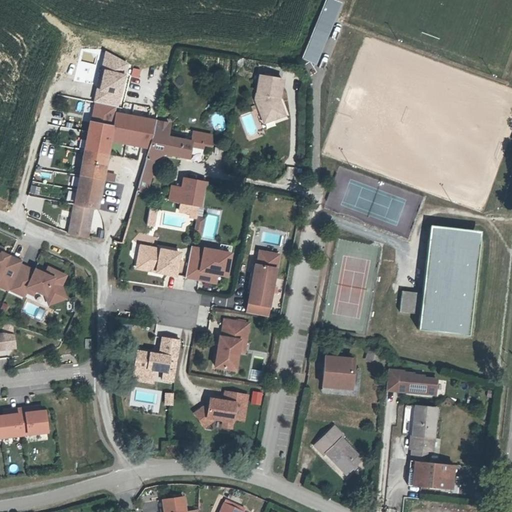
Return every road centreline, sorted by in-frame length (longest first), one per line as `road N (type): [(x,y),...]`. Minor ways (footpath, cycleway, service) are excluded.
road 1 (residential): [(314,195),(261,479)]
road 2 (residential): [(102,371),(96,258),(0,215)]
road 3 (residential): [(137,474),(194,468),(261,479)]
road 4 (residential): [(0,505),(122,477)]
